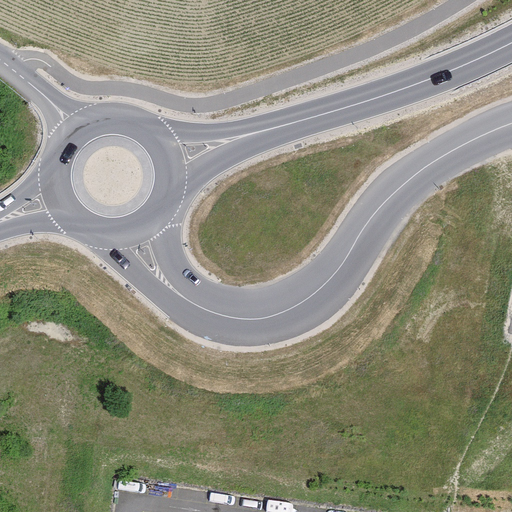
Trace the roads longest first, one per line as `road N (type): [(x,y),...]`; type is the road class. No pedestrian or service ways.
road 1 (tertiary): [(130,231),(160,276),(196,305),(235,318),(273,316),(321,288),(379,208),(420,170),(511,124)]
road 2 (secondary): [(167,155),(360,103),(511,42)]
